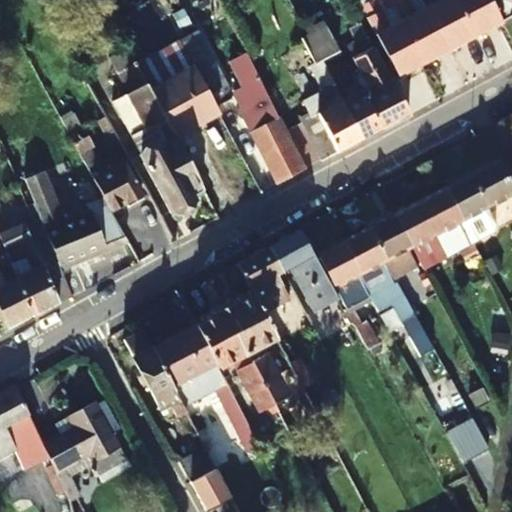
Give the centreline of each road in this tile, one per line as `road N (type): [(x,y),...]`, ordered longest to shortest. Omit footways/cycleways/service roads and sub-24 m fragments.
road 1 (residential): [(511,80),(91,317)]
road 2 (residential): [(194,511),(91,317)]
